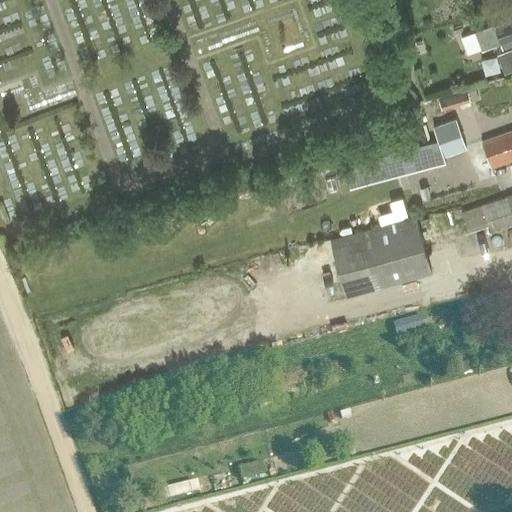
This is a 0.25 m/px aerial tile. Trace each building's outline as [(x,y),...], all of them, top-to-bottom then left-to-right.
[(495,25),(475,33),(481,51),(502,44),(504,51),(498,53),(505,72),(511,69),(511,21),(496,28),(495,25)] [(468,89),(430,100),(433,108),(441,105),(442,108),(471,100),(468,89)] [(457,119),(434,127),(439,141),(444,156),(467,148),(457,119)] [(511,131),(482,142),(491,167),(511,159),(511,131)] [(439,141),(368,160),(373,180),(446,160),(444,156),(439,141)] [(511,195),(482,206),(491,233),(511,225),(511,195)] [(416,215),(331,239),(348,299),(433,275),(416,215)] [(424,322),(395,330),(399,344),(428,336),(424,322)]
